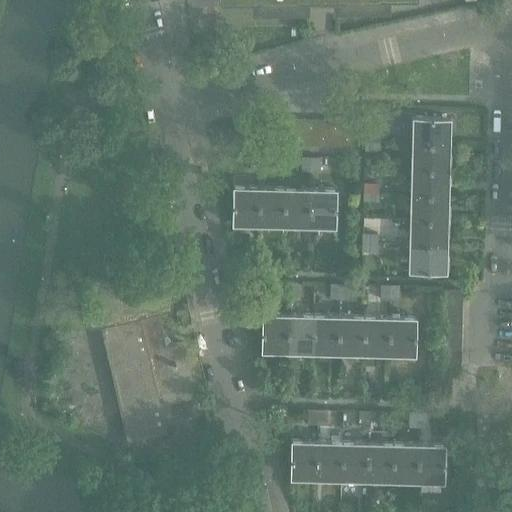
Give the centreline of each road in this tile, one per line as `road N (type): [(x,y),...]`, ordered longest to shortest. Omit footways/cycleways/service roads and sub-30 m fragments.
road 1 (residential): [(257,511),(162,98)]
road 2 (residential): [(162,98),(506,30)]
road 3 (residential): [(484,362),(489,304),(504,281),(506,30)]
